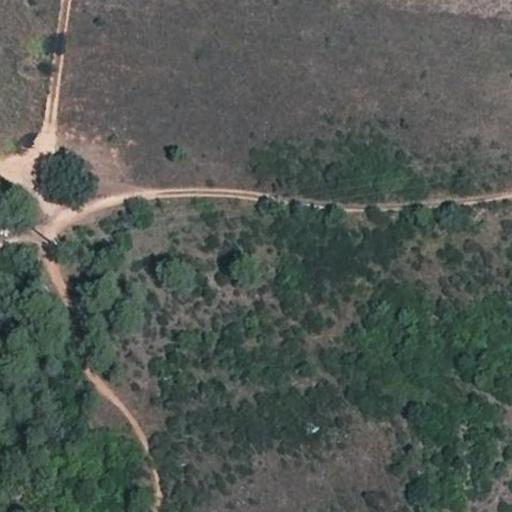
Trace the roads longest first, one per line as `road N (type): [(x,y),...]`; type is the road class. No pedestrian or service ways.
road 1 (track): [(511,200),(376,212),(172,194),(111,200),(0,249)]
road 2 (track): [(80,213),(66,267),(88,383),(140,431),(160,511)]
road 3 (track): [(64,221),(25,176),(48,139),(67,0)]
